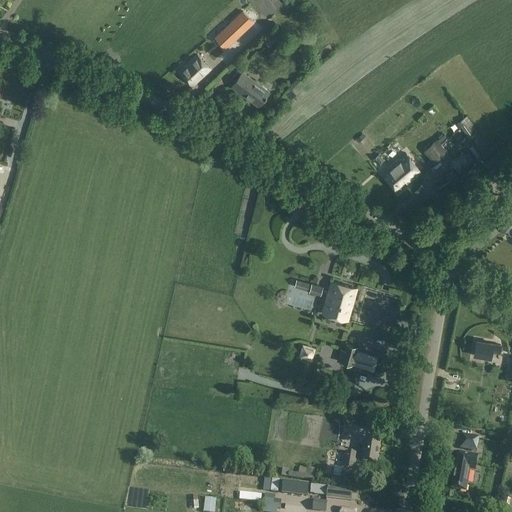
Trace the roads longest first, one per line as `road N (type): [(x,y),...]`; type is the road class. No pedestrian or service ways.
road 1 (unclassified): [(404,235),(288,170),(0,35)]
road 2 (unclassified): [(405,511),(451,265)]
